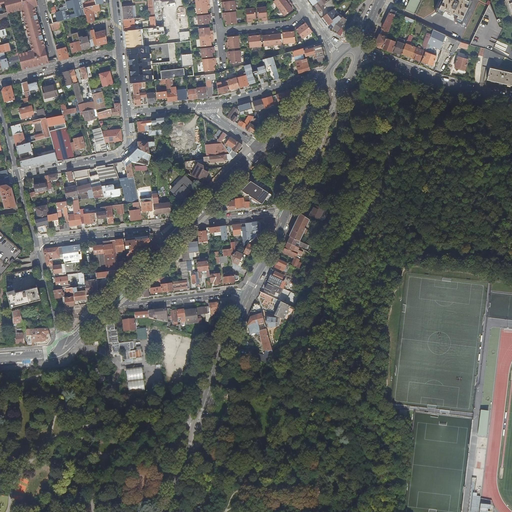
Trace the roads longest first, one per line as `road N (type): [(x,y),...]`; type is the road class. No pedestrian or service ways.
road 1 (tertiary): [(166,511),(245,296)]
road 2 (residential): [(358,52),(511,99)]
road 3 (residential): [(127,113),(130,143),(117,156),(17,176)]
road 4 (residential): [(34,240),(158,226),(176,236)]
road 5 (tertiary): [(286,215),(338,86)]
road 6 (residential): [(245,296),(124,306),(112,298)]
road 7 (residential): [(329,73),(205,105)]
road 8 (residential): [(0,82),(120,51)]
